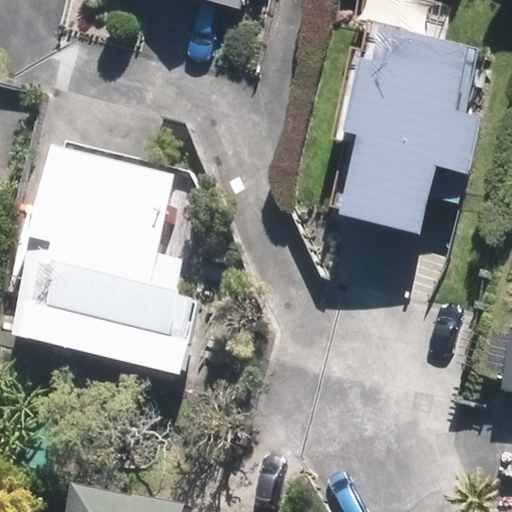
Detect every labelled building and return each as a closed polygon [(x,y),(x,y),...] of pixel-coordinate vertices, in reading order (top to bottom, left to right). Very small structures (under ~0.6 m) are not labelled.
[(257,0),(215,0),(255,10),(257,0)] [(492,63),(417,45),(409,79),(396,76),(380,142),(394,145),(375,224),(440,240),(457,168),(486,175),(498,124),(478,119),(492,63)] [(195,189),(85,162),(40,342),(206,384),(224,312),(189,303),(200,259),(179,254),(195,189)] [(62,423),(19,422),(18,471),(61,472),(62,423)] [(167,511),(109,500),(106,511),(167,511)]
